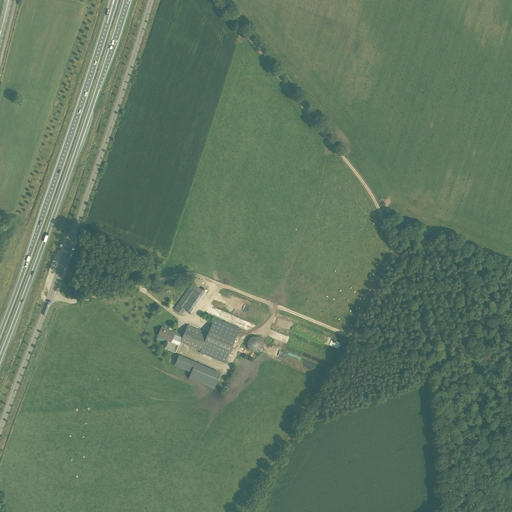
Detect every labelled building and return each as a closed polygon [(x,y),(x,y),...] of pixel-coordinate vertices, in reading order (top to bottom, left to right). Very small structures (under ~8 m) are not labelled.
[(46,104),(44,121),(53,123),(56,104),(52,103),(52,105),(46,104)] [(192,313),(206,293),(192,283),(174,309),(181,315),(185,309),(192,313)] [(225,364),(239,329),(215,318),(208,333),(187,324),(182,336),(178,334),(178,335),(175,334),(166,330),(166,329),(162,327),(157,336),(171,342),(173,337),(176,338),(175,340),(200,351),(199,353),(225,364)] [(262,347),(263,344),(262,342),(261,340),(260,338),(257,337),(255,337),(253,337),(251,338),(249,340),(248,342),(248,344),(248,347),(249,349),(251,350),(253,351),(255,352),(257,351),(260,350),(261,349),(262,347)] [(221,373),(179,354),(174,365),(191,372),(189,378),(214,389),(221,373)]
